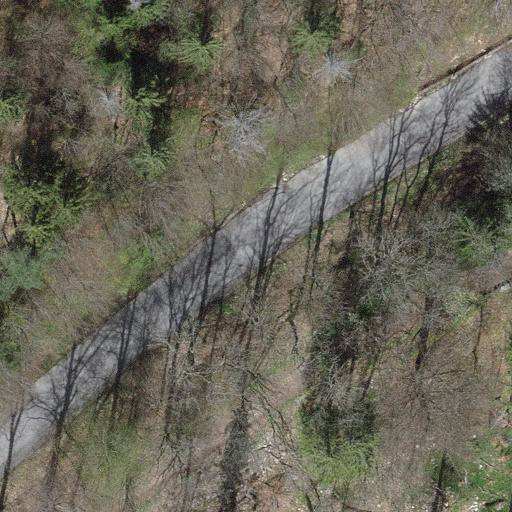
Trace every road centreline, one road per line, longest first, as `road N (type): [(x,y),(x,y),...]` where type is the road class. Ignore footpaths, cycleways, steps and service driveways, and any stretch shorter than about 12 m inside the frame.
road 1 (unclassified): [(511,78),(311,193),(218,262),(172,316),(0,450)]
road 2 (track): [(511,271),(92,511)]
